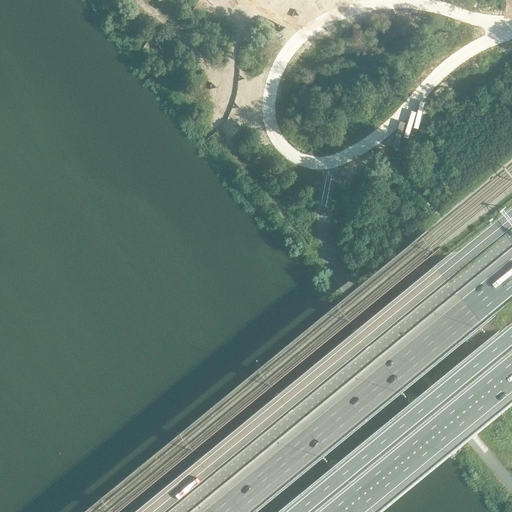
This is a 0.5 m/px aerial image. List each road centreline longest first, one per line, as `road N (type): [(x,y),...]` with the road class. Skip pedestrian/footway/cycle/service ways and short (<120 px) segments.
road 1 (unclassified): [(511,28),(402,4),(326,19),(278,66),(268,105),(283,149),(319,165),(373,139),(457,57),(487,41)]
road 2 (unclassified): [(178,511),(511,238)]
road 3 (motorway): [(511,275),(224,511)]
road 4 (track): [(128,0),(203,74),(224,142),(289,226),(325,242)]
road 5 (motorway): [(511,335),(296,511)]
road 6 (motorway): [(341,511),(511,372)]
